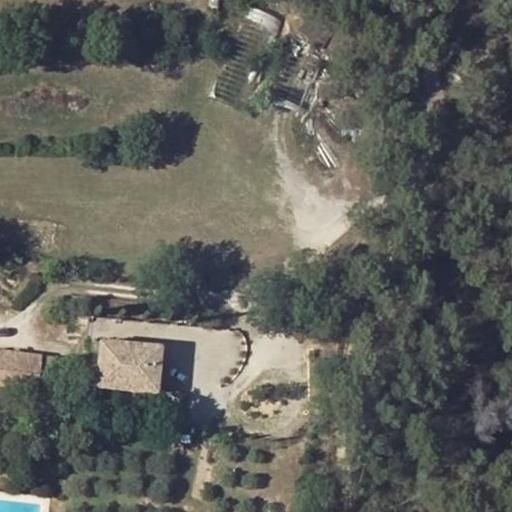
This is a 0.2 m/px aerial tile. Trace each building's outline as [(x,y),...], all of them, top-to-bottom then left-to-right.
[(84,342),(83,358),(98,359),(99,344),(84,342)] [(75,359),(74,372),(96,374),(95,389),(96,389),(156,394),(159,349),(99,344),(98,359),(83,358),(75,357),(75,359)] [(0,350),(0,392),(38,397),(40,375),(42,356),(42,355),(0,350)] [(42,356),(40,375),(73,378),(74,372),(75,359),(42,356)] [(74,372),(73,378),(71,405),(95,407),(96,389),(95,389),(96,374),(74,372)]
